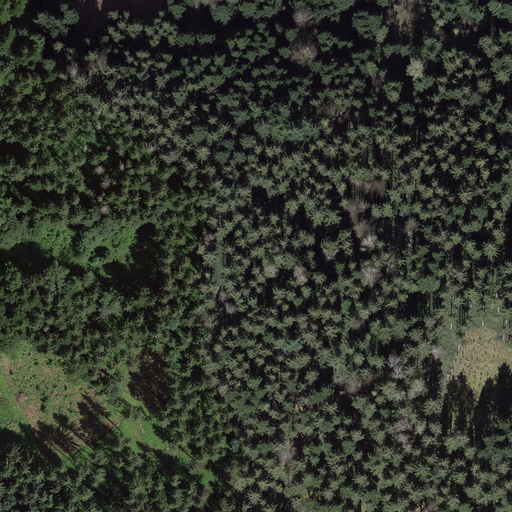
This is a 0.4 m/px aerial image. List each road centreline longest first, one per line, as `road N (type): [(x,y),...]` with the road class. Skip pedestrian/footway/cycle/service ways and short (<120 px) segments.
road 1 (track): [(163,0),(184,33),(285,30),(347,45),(459,115),(511,159)]
road 2 (track): [(0,335),(82,370),(192,449),(255,511)]
